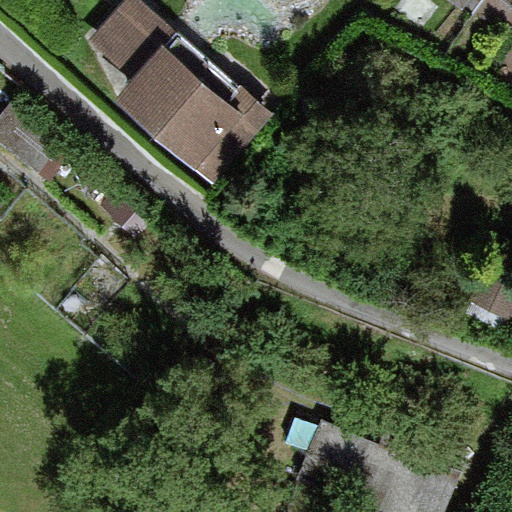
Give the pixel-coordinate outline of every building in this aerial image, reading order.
[(114,88),(214,176),(275,107),(242,77),(240,80),(148,0),(121,0),(89,37),(128,71),(114,88)] [(64,136),(14,94),(0,110),(0,134),(38,167),(64,136)] [(155,217),(118,183),(102,200),(139,234),(155,217)] [(511,308),(511,275),(489,264),(468,307),(504,325),(511,308)] [(444,511),(461,470),(323,415),(298,476),(387,511),(444,511)]
